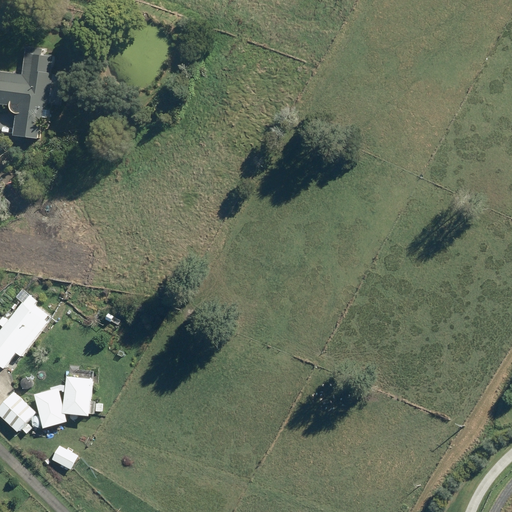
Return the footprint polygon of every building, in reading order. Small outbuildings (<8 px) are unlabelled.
[(49,139),(60,51),(27,47),(24,73),(0,69),(0,112),(17,114),(14,135),(49,139)] [(0,363),(6,369),(20,353),(23,356),(58,317),(33,295),(12,318),(7,314),(1,321),(6,326),(0,332),(0,363)] [(96,415),(98,377),(71,376),(69,413),(96,415)] [(61,387),(38,393),(47,426),(70,420),(61,387)] [(17,390),(0,408),(0,412),(20,430),(38,410),(17,390)] [(82,457),(63,446),(55,459),(74,470),(82,457)]
